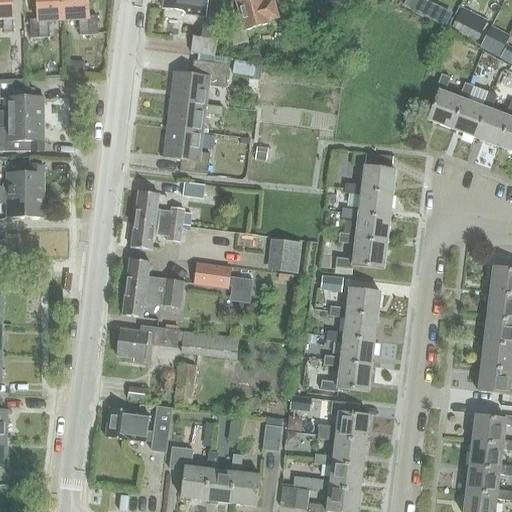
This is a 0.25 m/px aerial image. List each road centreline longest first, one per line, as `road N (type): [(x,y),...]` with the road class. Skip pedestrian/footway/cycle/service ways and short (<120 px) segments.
road 1 (tertiary): [(66,511),(130,0)]
road 2 (residential): [(402,511),(436,225),(511,234)]
